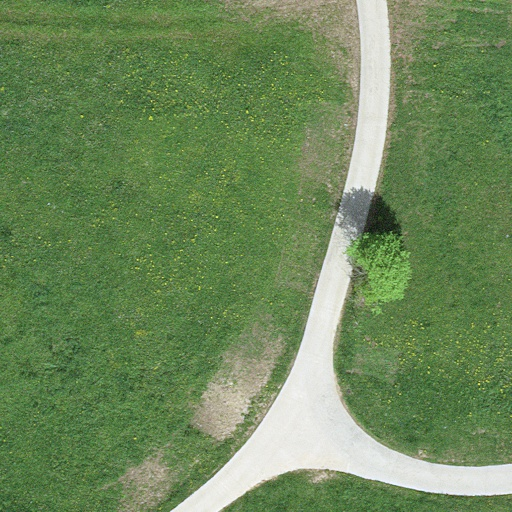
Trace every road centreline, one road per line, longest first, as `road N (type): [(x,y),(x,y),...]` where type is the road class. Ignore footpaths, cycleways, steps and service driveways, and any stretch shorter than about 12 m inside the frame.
road 1 (unclassified): [(198,511),(262,455),(311,373),(365,143),(374,64),(370,0)]
road 2 (track): [(511,475),(459,481),(401,471),(349,449),(293,411)]
